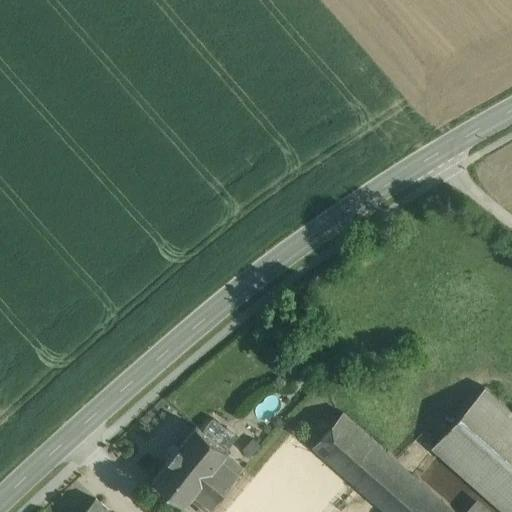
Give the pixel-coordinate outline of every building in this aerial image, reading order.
[(511,511),(511,410),(486,387),(433,447),(506,511),(511,511)] [(457,511),(343,412),(314,447),(388,511),(457,511)] [(198,425),(181,446),(181,445),(171,458),(155,478),(186,503),(191,497),(226,454),(229,450),(198,425)] [(226,454),(191,497),(209,511),(210,511),(212,510),(211,510),(244,468),(226,454)] [(111,511),(97,499),(85,511),(111,511)]
